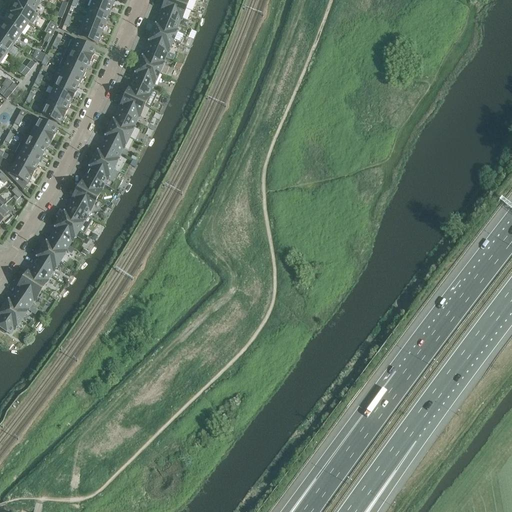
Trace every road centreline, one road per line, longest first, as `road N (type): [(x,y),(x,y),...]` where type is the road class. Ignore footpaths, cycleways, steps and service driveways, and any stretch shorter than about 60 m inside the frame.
road 1 (residential): [(142,0),(116,66),(7,266)]
road 2 (motorway): [(511,236),(400,381)]
road 3 (motorway): [(400,381),(285,511)]
road 4 (motorway): [(406,434),(511,299)]
road 5 (motorway): [(400,381),(308,511)]
